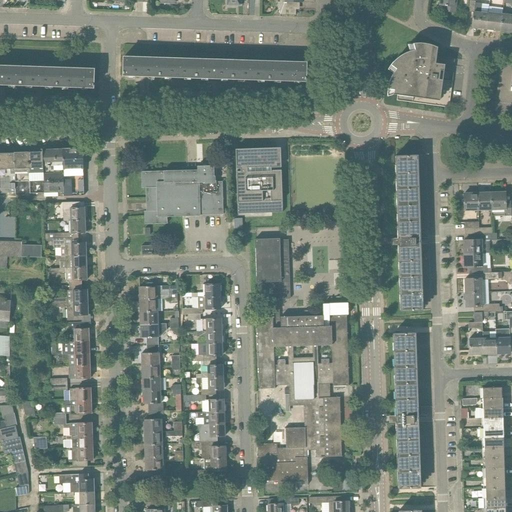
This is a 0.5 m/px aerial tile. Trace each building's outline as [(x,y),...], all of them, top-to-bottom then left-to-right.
[(296,16),(296,10),(296,4),(302,3),(301,2),(301,0),(280,0),(280,2),(277,2),(278,10),(280,10),(280,16),(296,16)] [(444,12),(456,13),(456,0),(439,0),(439,5),(445,6),(444,12)] [(486,29),(488,13),(489,5),(475,3),(475,1),(476,1),(476,0),(469,0),(468,12),(473,13),(471,27),(486,29)] [(486,29),(500,31),(502,15),(488,13),(486,29)] [(511,15),(502,15),(500,31),(511,32),(511,15)] [(442,80),(442,79),(442,80),(439,80),(440,70),(443,71),(443,72),(444,65),(435,63),(437,55),(437,47),(436,47),(432,46),(430,45),(428,44),(425,44),(421,43),(417,43),(413,44),(411,44),(408,45),(410,52),(408,52),(406,53),(403,54),(400,56),(397,58),(395,61),(392,64),(390,66),(389,68),(388,70),(394,73),(392,76),(391,79),(389,82),(388,85),(388,89),(387,92),(387,94),(387,96),(393,95),(397,95),(397,101),(449,108),(454,73),(453,73),(452,81),(442,80)] [(269,81),(305,82),(306,63),(270,62),(233,61),(197,60),(160,58),(124,57),(123,76),(159,77),(196,78),(232,79),(269,81)] [(0,85),(20,86),(57,87),(77,88),(93,88),(94,69),(57,68),(21,67),(0,66),(0,85)] [(277,160),(277,148),(256,149),(236,150),(236,160),(236,169),(238,169),(240,169),(240,170),(240,172),(238,172),(236,172),(237,193),(238,214),(260,213),(283,213),(282,192),(281,170),(279,170),(277,171),(277,160)] [(84,196),(83,149),(62,150),(64,193),(64,197),(84,196)] [(44,181),(43,151),(43,150),(41,150),(41,152),(28,153),(30,182),(44,181)] [(44,193),(64,193),(62,150),(43,151),(44,181),(44,193)] [(9,188),(15,188),(14,154),(0,153),(0,174),(9,174),(9,188)] [(30,196),(30,182),(28,153),(14,153),(14,154),(15,188),(15,196),(30,196)] [(423,311),(420,238),(418,155),(395,156),(398,238),(399,239),(399,245),(398,245),(400,311),(423,311)] [(199,207),(221,207),(223,206),(222,182),(214,182),(214,166),(197,167),(197,171),(141,172),(142,189),(146,189),(146,212),(144,212),(145,225),(167,224),(167,216),(199,215),(199,207)] [(464,210),(478,210),(478,193),(464,194),(464,210)] [(478,210),(491,209),(491,193),(478,193),(478,210)] [(491,217),(511,216),(511,212),(511,201),(505,201),(505,193),(491,193),(491,209),(491,217)] [(69,221),(85,221),(84,202),(63,203),(63,222),(69,221)] [(69,233),(78,233),(85,233),(85,221),(69,221),(69,233)] [(86,243),(78,243),(65,244),(65,239),(78,238),(78,233),(69,233),(45,234),(45,240),(46,240),(46,242),(53,242),(53,249),(61,248),(61,256),(86,256),(86,243)] [(464,254),(483,254),(490,253),(490,240),(497,240),(496,234),(492,234),(476,234),(476,241),(463,241),(464,254)] [(290,299),(288,240),(280,240),(280,239),(255,240),(255,249),(256,277),(256,283),(257,300),(290,299)] [(0,241),(0,256),(21,257),(22,242),(0,241)] [(141,246),(142,256),(152,255),(152,246),(141,246)] [(472,274),(483,273),(487,273),(487,266),(483,266),(483,254),(464,254),(464,268),(472,268),(472,274)] [(60,269),(86,267),(86,256),(61,256),(55,257),(56,262),(60,262),(60,269)] [(69,286),(81,285),(81,280),(87,280),(86,267),(60,269),(49,269),(50,273),(65,273),(66,281),(69,281),(69,286)] [(465,293),(482,292),(482,279),(465,279),(465,293)] [(204,297),(220,296),(220,284),(203,285),(204,297)] [(67,304),(88,303),(87,290),(81,290),(81,285),(69,286),(69,291),(67,291),(67,299),(67,304)] [(169,299),(177,299),(177,286),(169,286),(169,293),(157,294),(156,286),(139,287),(140,300),(158,299),(169,299)] [(474,307),(483,307),(482,292),(465,293),(465,307),(474,307)] [(205,310),(221,309),(220,296),(204,297),(198,297),(197,298),(198,309),(182,309),(183,315),(188,315),(200,315),(202,315),(202,310),(205,310)] [(140,313),(158,312),(158,299),(140,300),(140,313)] [(0,300),(0,321),(9,322),(11,301),(0,300)] [(67,308),(67,321),(83,321),(83,315),(88,315),(88,303),(67,304),(50,304),(50,313),(56,312),(55,308),(67,308)] [(319,398),(319,385),(333,384),(333,387),(349,386),(346,316),(347,316),(346,304),(323,305),(323,316),(280,318),(281,328),(273,328),(273,318),(257,319),(260,389),(276,389),(275,386),(289,385),(289,395),(285,395),(285,406),(304,405),(305,427),(286,429),(286,448),(278,449),(278,444),(265,444),(265,459),(263,459),(263,482),(278,481),(278,486),(294,485),(293,481),(308,480),(307,451),(316,451),(316,458),(342,457),(340,398),(319,398)] [(485,313),(488,312),(501,312),(501,304),(484,305),(485,307),(485,313)] [(509,320),(509,330),(503,331),(502,338),(496,338),(497,354),(510,354),(510,337),(509,334),(511,333),(511,311),(506,312),(506,320),(509,320)] [(140,325),(158,325),(158,312),(140,313),(140,325)] [(482,323),(482,319),(482,313),(474,313),(474,323),(482,323)] [(203,332),(221,331),(221,319),(202,320),(203,332)] [(12,332),(23,333),(23,323),(12,322),(12,332)] [(74,342),(89,342),(89,329),(84,329),(83,322),(68,323),(68,335),(74,335),(74,342)] [(167,324),(158,325),(140,325),(141,338),(146,338),(146,346),(158,345),(158,337),(159,337),(160,337),(167,330),(167,324)] [(206,344),(222,344),(221,331),(203,332),(194,332),(195,336),(200,336),(200,338),(206,338),(206,344)] [(397,423),(396,423),(398,489),(420,488),(415,333),(399,333),(399,332),(394,332),(394,334),(393,334),(396,416),(397,416),(397,423)] [(483,355),(497,354),(496,338),(490,338),(489,332),(482,332),(482,338),(483,355)] [(0,345),(9,345),(9,338),(0,337),(0,345)] [(469,355),(483,355),(482,338),(469,339),(469,355)] [(68,354),(89,354),(89,342),(74,342),(68,342),(68,354)] [(49,356),(57,356),(57,344),(49,344),(49,356)] [(203,361),(216,361),(216,356),(222,356),(222,344),(206,344),(205,344),(205,356),(204,356),(204,355),(191,356),(191,362),(203,361)] [(0,356),(9,357),(9,345),(0,345),(0,356)] [(142,366),(160,366),(159,353),(158,345),(146,346),(147,353),(142,354),(142,366)] [(75,367),(90,366),(89,354),(68,354),(63,355),(63,359),(69,359),(69,360),(75,360),(75,367)] [(172,366),(180,365),(180,356),(171,356),(172,366)] [(196,379),(223,378),(223,366),(217,366),(216,361),(203,361),(204,366),(207,366),(207,373),(202,373),(202,375),(196,375),(196,379)] [(69,379),(75,379),(90,379),(90,366),(75,367),(69,367),(69,379)] [(142,379),(160,378),(160,366),(142,366),(142,379)] [(143,392),(161,391),(160,378),(142,379),(143,392)] [(201,395),(206,396),(216,396),(216,391),(223,390),(223,378),(196,379),(196,384),(202,384),(202,390),(201,390),(201,395)] [(482,399),(502,398),(502,387),(482,388),(482,399)] [(70,401),(91,401),(91,388),(76,389),(69,389),(70,401)] [(10,389),(0,389),(0,403),(10,403),(10,389)] [(163,404),(161,404),(161,391),(143,392),(143,405),(148,404),(149,412),(163,411),(163,404)] [(483,408),(502,408),(502,398),(482,399),(483,408)] [(208,412),(224,411),(223,400),(208,400),(208,412)] [(64,402),(64,405),(70,405),(70,414),(77,414),(91,413),(91,401),(70,401),(64,402)] [(0,407),(2,417),(4,416),(14,414),(12,406),(0,406),(0,407)] [(483,419),(503,418),(502,408),(483,408),(483,419)] [(149,412),(149,419),(144,420),(144,433),(162,432),(162,419),(163,419),(163,411),(149,412)] [(209,425),(224,425),(224,411),(208,412),(197,413),(197,419),(209,418),(209,425)] [(483,429),(503,428),(503,418),(483,419),(483,429)] [(69,436),(92,435),(91,423),(77,424),(77,423),(66,424),(66,419),(54,420),(54,426),(63,426),(63,429),(69,429),(69,436)] [(15,426),(17,425),(16,420),(5,422),(6,428),(15,426)] [(174,432),(182,432),(182,422),(174,422),(174,432)] [(208,437),(209,437),(225,436),(224,425),(209,425),(194,425),(194,429),(199,429),(199,430),(208,430),(208,437)] [(0,436),(1,442),(8,440),(18,438),(17,432),(15,426),(6,428),(0,429),(0,436)] [(484,438),(503,438),(503,428),(483,429),(484,438)] [(145,445),(163,445),(162,438),(166,438),(166,437),(166,432),(162,432),(144,433),(145,445)] [(72,449),(92,448),(92,435),(69,436),(66,436),(66,440),(71,440),(72,449)] [(204,459),(225,458),(225,446),(218,446),(217,441),(206,442),(206,436),(194,436),(194,442),(192,442),(192,449),(201,449),(202,459),(204,459)] [(484,449),(503,448),(503,438),(484,438),(484,449)] [(11,452),(23,449),(21,444),(10,446),(11,452)] [(145,458),(163,457),(163,445),(145,445),(145,458)] [(72,449),(72,468),(86,467),(86,461),(93,460),(92,448),(72,449)] [(484,459),(504,458),(503,448),(484,449),(484,459)] [(14,464),(25,461),(24,455),(12,458),(14,464)] [(163,478),(163,470),(163,457),(145,458),(146,471),(150,470),(151,479),(163,478)] [(225,458),(204,459),(204,463),(205,471),(197,471),(197,477),(209,476),(209,471),(211,471),(226,471),(225,458)] [(485,469),(504,468),(504,458),(484,459),(485,469)] [(15,470),(27,467),(25,461),(14,464),(15,470)] [(485,479),(504,478),(504,468),(485,469),(485,479)] [(18,483),(28,481),(28,473),(16,476),(18,483)] [(79,492),(94,492),(94,479),(88,479),(88,474),(59,475),(59,484),(73,483),(73,485),(79,485),(79,492)] [(485,489),(505,488),(504,478),(485,479),(485,489)] [(337,491),(353,490),(352,479),(337,480),(337,491)] [(16,497),(29,494),(29,485),(16,488),(16,497)] [(485,489),(486,499),(505,498),(505,488),(485,489)] [(79,505),(94,504),(94,492),(79,492),(79,505)] [(329,511),(348,511),(348,501),(342,502),(342,496),(309,498),(309,504),(329,503),(329,511)] [(268,511),(283,511),(283,505),(299,504),(298,498),(273,499),(273,504),(268,504),(268,511)] [(486,509),(505,508),(505,498),(486,499),(486,509)] [(211,511),(227,511),(227,506),(225,506),(225,501),(208,501),(209,507),(211,507),(211,511)] [(146,511),(164,511),(165,510),(169,510),(169,502),(152,503),(152,509),(147,509),(146,511)]
